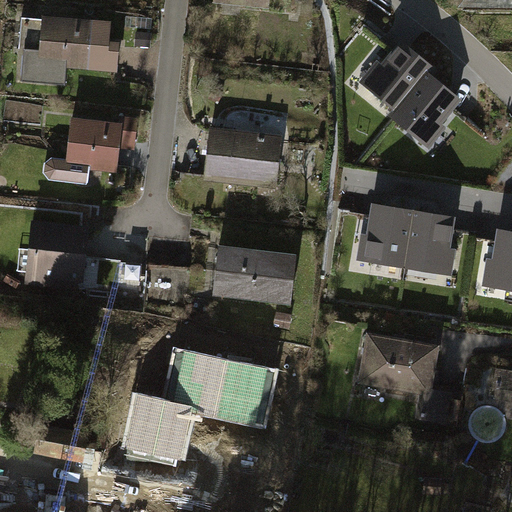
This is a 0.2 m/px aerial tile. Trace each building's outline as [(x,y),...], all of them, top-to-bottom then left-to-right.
[(215,0),(215,5),(271,11),(271,0),(215,0)] [(511,0),(459,0),(459,12),(511,12),(511,0)] [(68,70),(117,75),(120,46),(110,45),(112,24),(42,19),(39,51),(24,50),(21,84),(66,88),(68,70)] [(432,68),(402,43),(383,67),(378,63),(360,85),(394,113),(428,73),(432,68)] [(464,103),(428,73),(394,113),(391,118),(430,150),(448,129),(445,126),(464,103)] [(90,172),(117,175),(120,150),(135,152),(138,121),(120,119),(119,126),(71,121),(67,161),(52,160),(45,165),(44,175),(50,182),(88,186),(90,172)] [(205,182),(278,190),(283,138),(211,131),(205,182)] [(416,213),(373,207),(368,237),(362,236),(358,262),(406,271),(416,213)] [(457,220),(416,213),(406,271),(453,278),(457,252),(452,251),(457,220)] [(56,282),(85,285),(91,229),(32,222),(25,286),(55,289),(56,282)] [(511,233),(499,232),(493,262),(487,261),(483,287),(511,292),(511,233)] [(213,298),(292,308),(298,259),(219,249),(213,298)] [(453,395),(434,391),(442,348),(368,336),(360,386),(421,396),(416,421),(448,426),(453,395)] [(273,373),(177,353),(168,400),(263,419),(273,373)] [(511,372),(497,370),(494,392),(496,392),(495,402),(511,404),(511,372)] [(84,465),(89,436),(39,427),(34,455),(84,465)]
